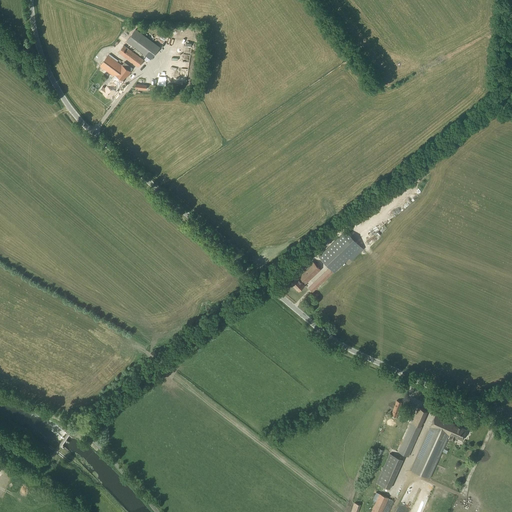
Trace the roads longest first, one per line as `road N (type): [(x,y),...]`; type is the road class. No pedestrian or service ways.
road 1 (tertiary): [(511,434),(330,338),(80,119),(41,55),(30,0)]
road 2 (track): [(511,88),(78,427)]
